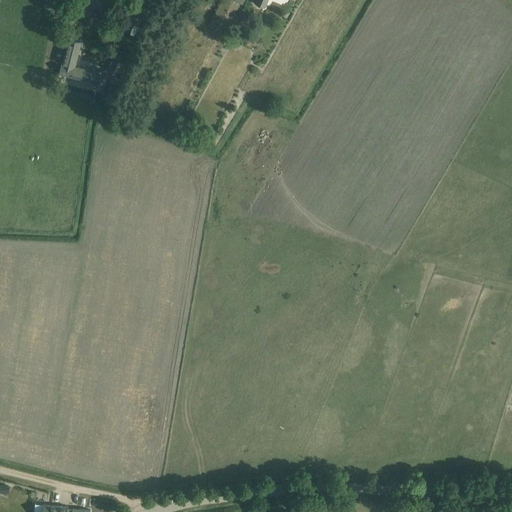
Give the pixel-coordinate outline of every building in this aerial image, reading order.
[(230,0),(222,0),(209,25),(224,34),(229,24),(231,25),(236,15),(234,14),(239,5),(238,4),(233,2),(230,0)] [(75,11),(69,10),(65,31),(71,32),(75,11)] [(68,39),(62,64),(61,64),(59,74),(90,82),(91,81),(102,84),(105,72),(93,69),(92,71),(75,67),(81,42),(68,39)] [(108,70),(116,75),(126,59),(118,54),(108,70)] [(262,78),(254,73),(249,83),(257,87),(262,78)]
